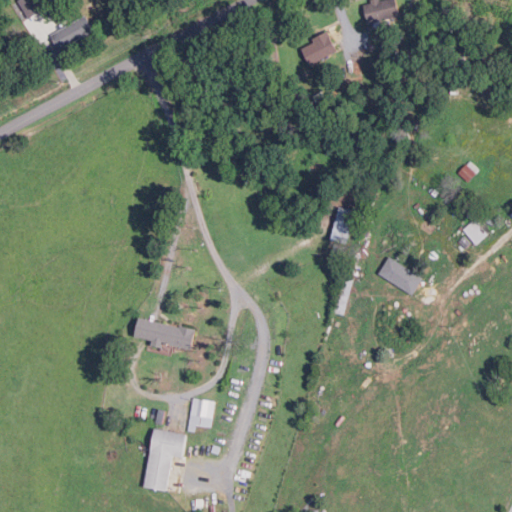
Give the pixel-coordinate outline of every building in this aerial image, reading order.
[(20,0),(29,16),(44,9),(38,0),(20,0)] [(401,14),(397,0),(372,0),(373,2),(366,3),(370,22),(401,14)] [(61,50),(96,29),(86,14),(52,34),(61,50)] [(312,63),(339,49),(330,30),(315,37),(317,41),(304,47),(312,63)] [(454,73),(450,58),(467,54),(471,69),(454,73)] [(328,96),(318,101),(315,94),(325,89),(328,96)] [(470,181),(481,169),(471,160),(461,173),(470,181)] [(350,243),(334,238),(344,206),(359,210),(350,243)] [(326,239),(339,243),(348,210),(335,207),(326,239)] [(479,243),(465,228),(476,218),(491,233),(479,243)] [(370,236),(361,233),(363,226),(372,229),(370,236)] [(468,247),(460,240),(465,235),(473,242),(468,247)] [(347,261),(333,258),(337,242),(351,246),(347,261)] [(415,294),(381,272),(393,255),(427,277),(415,294)] [(337,311),(348,313),(357,276),(347,273),(337,311)] [(199,328),(142,316),(138,336),(195,348),(199,328)] [(189,430),(197,431),(198,424),(213,426),(218,400),(196,396),(189,430)] [(165,423),(158,422),(160,408),(168,409),(165,423)] [(148,486),(171,489),(177,454),(187,456),(191,432),(158,427),(148,486)] [(221,453),(214,451),(215,444),(223,446),(221,453)]
